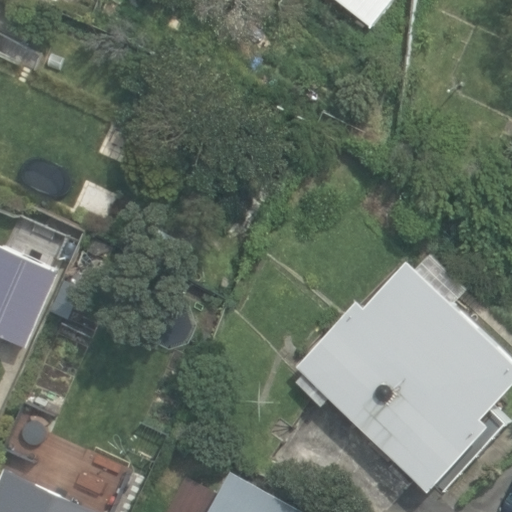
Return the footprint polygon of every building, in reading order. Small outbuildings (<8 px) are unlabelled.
[(345,0),(375,23),(392,0),(345,0)] [(147,23),(135,49),(209,82),(220,56),(147,23)] [(389,237),(417,208),(391,182),(363,212),(389,237)] [(0,250),(0,334),(31,348),(65,272),(3,244),(0,250)] [(425,475),(438,487),(499,421),(493,415),(511,394),(511,345),(420,261),(377,307),(369,299),(308,365),(405,456),(397,464),(417,483),(425,475)] [(152,473),(163,448),(144,440),(133,465),(152,473)] [(326,511),(240,467),(215,511),(326,511)]
